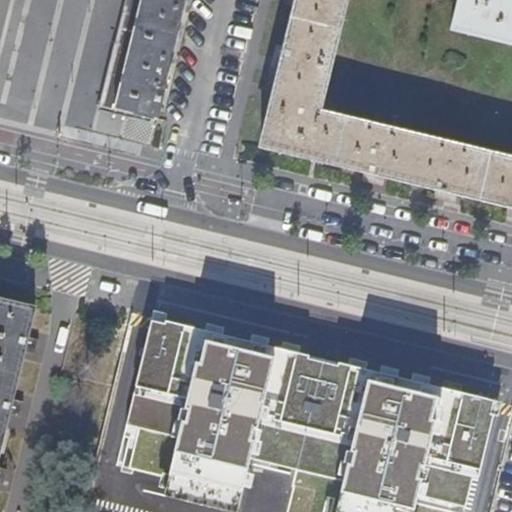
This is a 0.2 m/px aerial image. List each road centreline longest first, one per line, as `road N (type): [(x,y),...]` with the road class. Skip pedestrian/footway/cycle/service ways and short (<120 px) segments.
road 1 (residential): [(511,295),(0,173)]
road 2 (residential): [(77,259),(511,365)]
road 3 (residential): [(77,259),(27,511)]
